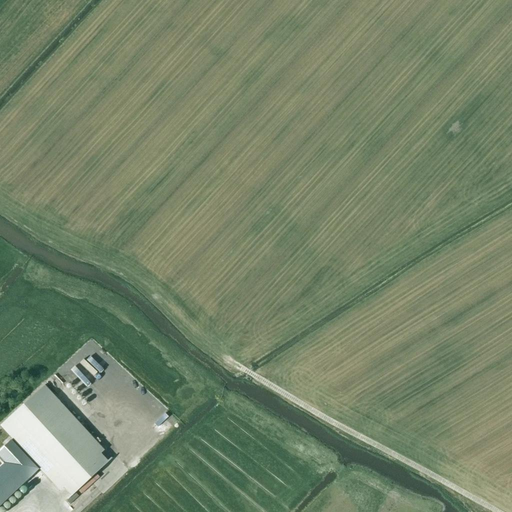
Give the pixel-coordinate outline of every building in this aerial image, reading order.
[(102,388),(117,404),(133,389),(118,373),(102,388)] [(78,380),(68,391),(79,402),(89,390),(78,380)] [(43,386),(3,424),(0,426),(0,428),(17,446),(60,492),(63,489),(72,497),(108,463),(100,454),(104,451),(46,389),(43,386)] [(155,443),(165,432),(160,428),(151,439),(155,443)] [(0,506),(16,491),(0,474),(0,506)]
